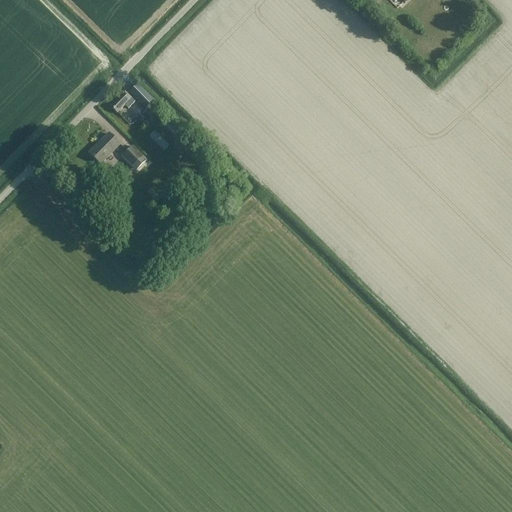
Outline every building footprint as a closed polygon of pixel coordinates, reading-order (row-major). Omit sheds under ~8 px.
[(362,0),(370,8),(378,0),(402,0),(406,3),(409,0),(362,0)] [(138,85),(130,93),(145,109),(153,101),(138,85)] [(125,106),(129,109),(136,102),(123,90),(115,99),(116,100),(110,106),(118,114),(125,106)] [(90,154),(101,165),(121,145),(109,134),(90,154)] [(195,152),(188,143),(185,145),(192,155),(195,152)] [(122,158),(132,168),(143,157),(133,147),(122,158)] [(176,148),(172,151),(179,159),(183,156),(176,148)]
